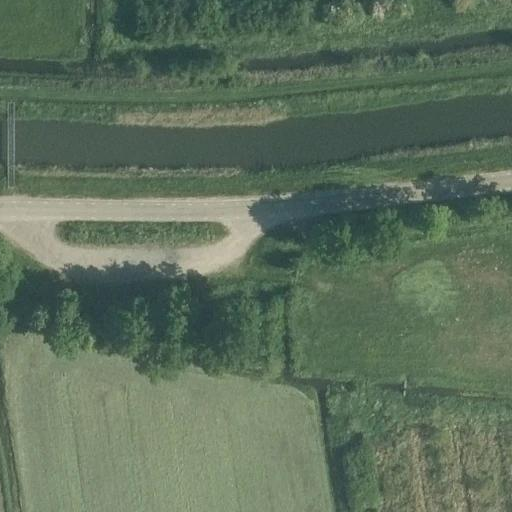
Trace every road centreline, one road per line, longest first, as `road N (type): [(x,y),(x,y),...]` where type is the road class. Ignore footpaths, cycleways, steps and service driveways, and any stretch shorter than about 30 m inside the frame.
road 1 (tertiary): [(511,182),(262,211),(0,210)]
road 2 (track): [(11,210),(40,254),(222,257),(262,211)]
